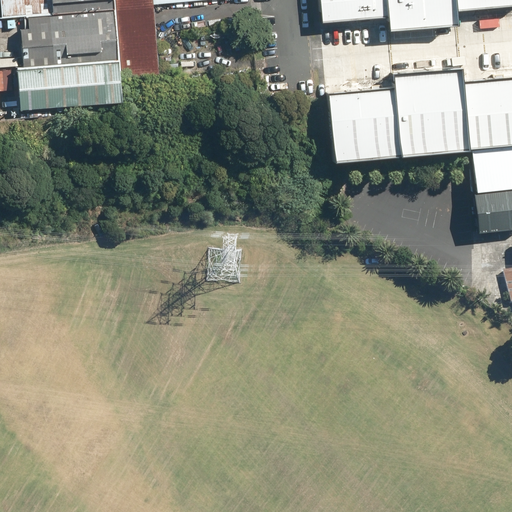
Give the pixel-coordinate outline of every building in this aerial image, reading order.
[(0,0),(0,19),(31,17),(51,15),(50,0),(0,0)] [(50,0),(51,15),(112,10),(111,0),(50,0)] [(116,58),(118,75),(155,72),(150,3),(149,0),(111,0),(112,10),(116,58)] [(318,0),(320,21),(385,15),(384,0),(318,0)] [(384,0),(387,30),(455,23),(453,7),(452,0),(384,0)] [(19,28),(22,65),(116,58),(112,10),(51,15),(31,17),(31,27),(19,28)] [(12,66),(15,107),(120,99),(118,75),(116,58),(22,65),(12,66)] [(392,87),(398,152),(465,147),(460,78),(459,65),(391,70),(392,87)] [(511,73),(460,78),(465,147),(511,142),(511,73)] [(328,100),(333,157),(398,152),(392,87),(327,93),(328,100)] [(511,144),(469,148),(473,189),(511,185),(511,144)] [(511,185),(473,189),(477,230),(511,227),(511,185)]
